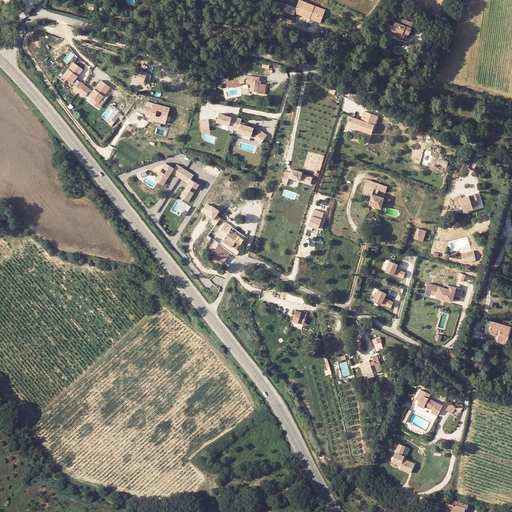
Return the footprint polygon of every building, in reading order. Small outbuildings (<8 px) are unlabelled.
[(325,10),(320,8),(299,0),(296,10),(295,13),(299,15),(312,19),(320,23),(325,10)] [(387,31),(394,33),(397,34),(396,37),(402,39),(407,22),(394,18),(393,23),(389,22),(388,26),(383,25),(380,36),(385,37),(387,31)] [(66,74),(70,77),(79,84),(76,88),(80,92),(85,85),(86,83),(78,77),(86,68),(77,61),(66,74)] [(66,74),(72,68),(69,65),(61,75),(67,80),(70,77),(66,74)] [(147,74),(137,70),(133,82),(139,84),(140,82),(144,83),(147,74)] [(149,74),(147,74),(144,83),(140,82),(139,84),(145,86),(149,74)] [(259,78),(244,77),(244,84),(250,84),(249,92),(254,93),(254,95),(265,95),(265,91),(260,90),(261,82),(259,82),(259,78)] [(102,99),(104,97),(111,88),(102,81),(98,87),(94,92),(85,85),(80,92),(86,97),(88,94),(94,99),(91,102),(97,107),(102,99)] [(362,106),(365,99),(349,93),(347,99),(362,106)] [(105,102),(102,99),(97,107),(100,109),(105,102)] [(164,124),(167,122),(171,108),(154,104),(153,109),(147,107),(145,113),(151,115),(149,121),(154,122),(154,121),(164,124)] [(354,117),(350,116),(347,124),(371,134),(378,117),(365,111),(362,120),(357,118),(357,119),(354,118),(354,117)] [(122,115),(119,112),(113,120),(116,122),(122,115)] [(232,130),(236,118),(231,116),(231,118),(218,114),(215,122),(228,126),(227,128),(232,130)] [(241,120),(236,118),(232,130),(237,132),(236,133),(250,137),(253,129),(239,124),(241,120)] [(266,134),(258,130),(253,139),(260,144),(266,134)] [(449,162),(440,159),(438,166),(447,169),(449,162)] [(158,178),(166,184),(172,174),(189,185),(183,195),(191,200),(195,195),(190,192),(193,188),(197,191),(200,186),(192,181),(194,177),(177,166),(175,170),(166,165),(164,169),(168,172),(165,177),(160,174),(158,178)] [(292,173),(286,171),(284,180),(289,181),(290,177),(300,181),(311,185),(313,178),(303,174),(303,172),(293,169),(292,173)] [(155,182),(164,187),(166,184),(158,178),(155,182)] [(382,209),(385,193),(379,191),(380,186),(387,188),(389,182),(371,178),(370,182),(367,181),(365,188),(374,190),(371,205),(382,209)] [(459,202),(463,202),(464,209),(470,208),(469,204),(480,202),(478,193),(464,195),(464,193),(457,194),(459,202)] [(181,198),(189,204),(191,200),(183,195),(181,198)] [(209,224),(213,227),(221,217),(217,214),(219,210),(207,201),(200,210),(212,219),(209,224)] [(320,231),(325,215),(315,211),(310,227),(320,231)] [(224,238),(219,245),(230,253),(235,257),(239,252),(237,250),(246,238),(226,223),(219,233),(224,238)] [(427,232),(418,229),(415,239),(424,242),(427,232)] [(230,253),(219,245),(211,256),(220,265),(230,253)] [(464,261),(476,258),(475,253),(462,256),(464,261)] [(398,265),(389,262),(385,272),(393,276),(393,275),(400,278),(403,273),(396,270),(398,265)] [(458,279),(464,281),(466,274),(460,272),(458,279)] [(438,298),(454,302),(458,288),(452,287),(451,290),(435,285),(435,287),(430,286),(429,288),(440,291),(439,293),(438,298)] [(440,291),(429,288),(427,295),(433,296),(434,291),(439,293),(440,291)] [(465,291),(458,288),(456,296),(463,298),(465,291)] [(387,295),(379,291),(374,301),(381,305),(382,304),(389,308),(391,302),(384,299),(387,295)] [(306,317),(295,315),(292,326),(298,327),(298,325),(304,326),(306,317)] [(483,333),(488,335),(492,322),(487,321),(483,333)] [(492,322),(488,335),(497,338),(495,343),(505,346),(511,328),(492,322)] [(379,355),(377,355),(372,357),(373,361),(370,362),(369,360),(364,362),(365,364),(361,365),(364,375),(371,372),(372,374),(382,371),(378,359),(380,358),(379,355)] [(413,403),(424,409),(425,407),(432,410),(431,412),(437,415),(442,405),(422,395),(419,401),(415,399),(413,403)] [(405,446),(399,444),(392,462),(401,465),(399,469),(411,474),(415,464),(403,460),(400,459),(402,456),(405,446)] [(455,511),(464,511),(465,510),(466,510),(467,506),(454,503),(453,506),(446,504),(444,511),(451,511),(452,511),(455,511)]
